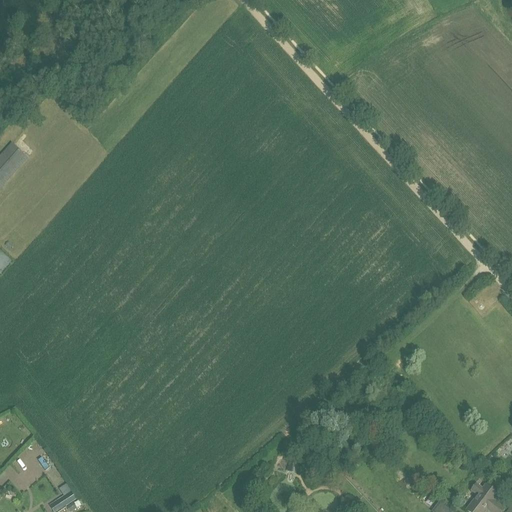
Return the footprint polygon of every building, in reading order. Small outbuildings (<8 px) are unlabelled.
[(13,144),(0,157),(0,188),(28,157),(13,144)] [(483,488),(477,484),(472,491),(477,496),(467,510),(469,511),(486,511),(488,510),(490,511),(501,511),(504,509),(494,501),(498,495),(485,485),(483,488)] [(76,499),(71,492),(64,496),(56,502),(61,509),(76,499)] [(76,508),(73,503),(73,502),(66,507),(68,511),(72,511),(77,509),(76,508)] [(450,511),(439,503),(431,511),(450,511)]
